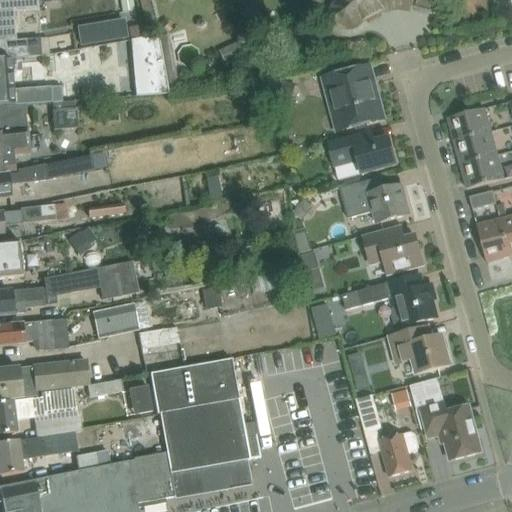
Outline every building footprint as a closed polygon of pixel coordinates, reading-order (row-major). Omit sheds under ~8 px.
[(0,0),(0,60),(41,57),(40,38),(16,40),(14,12),(38,11),(38,5),(37,0),(0,0)] [(131,0),(120,0),(119,0),(121,12),(133,11),(131,0)] [(137,0),(146,31),(156,29),(148,0),(137,0)] [(334,20),(341,27),(350,29),(359,25),(363,22),(373,15),(385,11),(398,9),(410,11),(413,0),(334,0),(334,2),(332,10),(334,20)] [(124,20),(76,28),(80,47),(128,39),(124,20)] [(167,24),(161,30),(166,35),(172,29),(167,24)] [(142,26),(127,28),(129,39),(143,36),(142,26)] [(158,35),(130,41),(131,54),(136,97),(169,95),(165,73),(161,52),(158,37),(158,35)] [(168,36),(158,37),(161,52),(165,73),(175,71),(168,36)] [(240,42),(218,52),(223,64),(245,54),(240,42)] [(342,131),(380,121),(370,85),(374,84),(370,67),(323,80),(327,96),(332,95),(342,131)] [(281,81),(277,93),(292,97),(295,86),(281,81)] [(70,97),(70,82),(22,82),(22,98),(10,98),(10,116),(36,116),(36,96),(70,97)] [(61,103),(52,104),(53,111),(52,111),(53,131),(77,130),(76,110),(75,102),(61,103)] [(491,133),(485,110),(448,120),(454,143),(491,133)] [(206,129),(206,141),(223,140),(223,129),(206,129)] [(0,173),(13,172),(12,156),(28,155),(26,132),(0,134),(0,173)] [(491,133),(454,143),(461,167),(497,157),(491,133)] [(341,140),(328,143),(335,169),(338,182),(361,176),(377,171),(396,166),(389,139),(375,143),(364,146),(361,134),(341,140)] [(139,166),(148,160),(138,143),(129,148),(139,166)] [(467,190),(486,185),(504,181),(497,157),(461,167),(467,190)] [(58,163),(43,165),(44,181),(61,178),(58,163)] [(6,176),(0,176),(0,200),(8,200),(7,185),(44,181),(43,165),(18,170),(18,173),(6,175),(6,176)] [(216,177),(206,179),(208,190),(219,188),(216,177)] [(300,182),(290,188),(299,202),(309,196),(300,182)] [(402,187),(375,194),(372,182),(353,187),(340,190),(348,220),(373,213),(376,224),(409,216),(402,187)] [(497,205),(493,192),(469,199),(473,211),(497,205)] [(303,201),(293,213),(302,220),(312,208),(309,205),(311,203),(306,198),(303,201)] [(56,220),(67,219),(66,203),(54,205),(20,209),(20,212),(0,214),(0,238),(3,238),(2,227),(56,221),(56,220)] [(123,204),(87,209),(88,219),(125,214),(123,204)] [(503,205),(497,207),(499,215),(505,213),(503,205)] [(511,217),(511,218),(500,221),(510,257),(511,256),(511,217)] [(486,264),(510,257),(500,221),(477,227),(486,264)] [(363,237),(362,238),(364,244),(370,267),(384,263),(388,276),(404,272),(423,267),(415,237),(403,240),(400,227),(381,232),(363,237)] [(78,232),(68,241),(81,257),(91,249),(89,246),(96,240),(87,229),(80,234),(78,232)] [(19,242),(0,244),(0,280),(23,278),(19,242)] [(258,246),(234,250),(238,274),(262,270),(258,246)] [(314,253),(300,257),(305,273),(318,269),(314,253)] [(102,300),(137,294),(131,263),(43,280),(46,297),(100,287),(102,300)] [(357,293),(342,297),(346,311),(361,307),(390,300),(392,306),(400,304),(405,327),(418,324),(437,319),(429,287),(423,289),(420,276),(401,281),(386,285),(369,290),(357,293)] [(216,289),(202,292),(206,311),(220,308),(216,289)] [(0,294),(0,316),(24,314),(24,309),(43,307),(41,290),(0,294)] [(145,302),(131,305),(93,313),(98,340),(151,329),(145,302)] [(328,305),(311,310),(314,321),(331,316),(328,305)] [(253,322),(257,335),(272,331),(268,318),(253,322)] [(37,343),(38,353),(68,350),(65,321),(55,322),(55,321),(22,324),(22,325),(0,326),(0,347),(24,345),(23,344),(37,343)] [(417,376),(430,372),(450,367),(442,337),(431,340),(428,327),(409,333),(389,338),(394,359),(404,356),(405,363),(413,361),(417,376)] [(179,343),(177,334),(176,328),(138,334),(141,350),(179,343)] [(360,354),(347,358),(357,392),(369,389),(360,354)] [(0,487),(0,498),(2,511),(137,511),(136,505),(174,498),(175,500),(206,494),(204,480),(228,476),(248,472),(245,461),(258,459),(254,436),(244,438),(229,360),(149,375),(156,415),(158,415),(166,453),(133,459),(133,462),(128,463),(111,467),(78,473),(17,484),(0,487)] [(6,371),(0,371),(0,401),(9,401),(37,398),(37,391),(87,386),(88,385),(86,362),(38,367),(6,371)] [(88,385),(87,386),(89,398),(122,392),(120,379),(88,385)] [(446,413),(443,403),(437,379),(410,387),(416,412),(421,431),(425,430),(428,439),(443,435),(450,462),(481,454),(469,407),(446,413)] [(148,388),(134,390),(138,415),(152,412),(148,388)] [(0,436),(16,434),(14,421),(45,417),(45,415),(75,411),(72,390),(40,394),(41,399),(0,404),(0,436)] [(412,472),(408,456),(416,453),(419,449),(415,436),(415,435),(411,433),(403,436),(380,443),(377,431),(382,430),(373,395),(355,400),(365,436),(370,455),(382,452),(389,479),(412,472)] [(55,421),(35,424),(38,439),(43,438),(81,432),(79,418),(55,421)] [(38,439),(0,444),(0,476),(19,474),(21,474),(19,461),(46,457),(43,438),(38,439)] [(108,451),(75,457),(78,473),(111,467),(108,451)]
